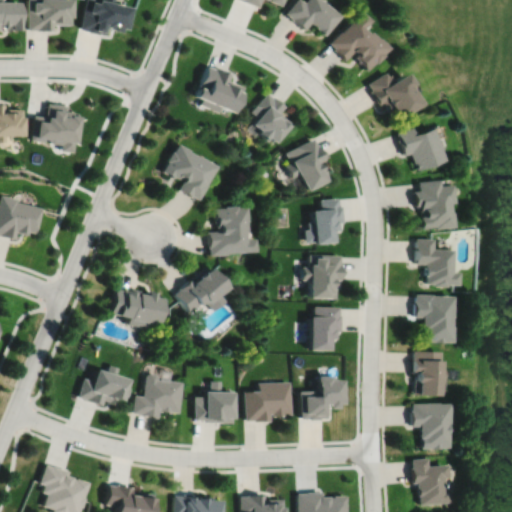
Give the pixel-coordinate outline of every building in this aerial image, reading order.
[(0,0),(0,22),(1,22),(1,29),(8,29),(8,28),(15,28),(15,0),(0,0)] [(25,0),(25,28),(33,28),(33,29),(49,29),(49,23),(67,23),(67,0),(25,0)] [(82,0),(76,27),(84,29),(84,30),(94,33),(94,32),(102,34),(104,25),(107,25),(106,28),(115,30),(117,26),(121,27),(127,5),(110,1),(110,0),(82,0)] [(300,0),(292,0),(283,12),(289,17),(288,17),(302,28),(307,21),(314,27),(322,34),(338,13),(321,0),(302,0),(302,1),(300,0)] [(326,42),(332,47),(331,48),(342,59),(350,50),(353,52),(351,55),(355,59),(354,60),(363,69),(371,60),(373,62),(381,53),(380,52),(386,45),(377,36),(376,37),(368,29),(366,31),(361,26),(369,18),(359,9),(339,30),(338,30),(326,42)] [(204,64),(191,95),(198,98),(196,103),(214,111),(216,106),(230,111),(240,86),(224,79),(227,73),(212,66),(211,67),(204,64)] [(365,82),(369,89),(367,90),(376,103),(380,101),(387,113),(391,110),(396,117),(414,105),(412,103),(417,100),(407,84),(411,81),(404,71),(392,79),(388,73),(385,75),(383,71),(365,82)] [(264,92),(248,111),(254,116),(249,123),(257,129),(254,132),(265,140),(267,138),(271,141),(286,124),(285,124),(287,121),(276,112),(282,105),(270,95),(269,96),(264,92)] [(30,114),(28,139),(41,141),(42,138),(47,139),(46,142),(58,143),(57,150),(70,151),(74,112),(68,112),(68,111),(63,110),(63,105),(59,104),(49,102),(49,103),(44,102),(42,116),(30,114)] [(0,141),(1,141),(1,134),(18,134),(18,117),(19,117),(19,108),(0,108),(0,141)] [(394,132),(396,138),(395,139),(400,154),(407,152),(410,162),(408,162),(411,169),(424,164),(425,166),(430,164),(429,162),(439,159),(428,126),(412,132),(410,126),(394,132)] [(283,152),(289,162),(283,165),(289,177),(295,173),(303,189),(323,179),(320,174),(323,173),(319,165),(317,166),(315,162),(322,158),(315,144),(311,138),(283,152)] [(175,143),(170,151),(169,150),(163,160),(165,161),(159,171),(170,177),(170,176),(174,178),(176,175),(181,178),(174,189),(187,196),(188,195),(195,199),(203,184),(214,165),(195,154),(194,155),(186,150),(187,149),(175,143)] [(412,181),(413,190),(407,190),(409,206),(413,205),(413,211),(415,210),(416,216),(414,217),(415,227),(428,226),(428,228),(448,226),(446,211),(444,212),(443,202),(448,202),(446,184),(434,185),(433,179),(412,181)] [(0,194),(0,236),(11,239),(12,232),(23,235),(24,231),(32,233),(38,207),(12,201),(13,198),(0,194)] [(317,199),(318,209),(309,210),(309,221),(305,221),(306,229),(301,229),(302,242),(311,241),(311,243),(331,242),(331,241),(333,241),(332,230),(334,230),(333,222),(339,222),(338,206),(336,206),(336,197),(317,199)] [(209,208),(210,222),(212,222),(212,227),(216,227),(216,230),(203,231),(204,247),(206,247),(206,255),(224,254),(224,252),(251,251),(250,238),(241,239),(240,231),(243,231),(242,220),(244,220),(243,206),(233,207),(233,205),(221,206),(221,207),(209,208)] [(411,238),(410,263),(420,263),(420,275),(421,275),(421,283),(428,283),(428,286),(442,286),(442,284),(454,284),(454,272),(447,271),(447,249),(428,249),(428,238),(411,238)] [(300,266),(300,279),(307,279),(306,297),(332,298),(333,279),(338,279),(338,263),(338,255),(307,254),(307,266),(300,266)] [(170,294),(185,313),(200,301),(208,311),(221,301),(215,294),(223,288),(222,286),(224,285),(215,274),(213,275),(207,267),(203,270),(201,267),(189,276),(191,280),(190,281),(187,278),(175,288),(176,289),(170,294)] [(111,288),(105,313),(112,315),(112,316),(124,318),(122,324),(133,326),(133,325),(139,326),(140,322),(152,325),(158,298),(150,297),(151,292),(143,290),(142,295),(135,293),(135,290),(120,287),(119,290),(111,288)] [(410,293),(410,300),(408,300),(408,317),(417,317),(416,341),(428,341),(428,342),(438,343),(438,342),(447,342),(448,326),(446,326),(447,317),(448,317),(449,296),(427,295),(428,294),(410,293)] [(311,306),(311,317),(307,317),(306,350),(326,350),(326,344),(329,344),(329,339),(331,339),(331,331),(337,331),(337,315),(336,315),(336,307),(311,306)] [(408,350),(408,358),(407,358),(407,374),(410,374),(410,380),(409,380),(409,394),(412,394),(412,396),(434,397),(434,381),(438,381),(439,367),(435,367),(435,351),(408,350)] [(83,376),(77,394),(85,397),(84,398),(100,404),(102,398),(107,399),(106,401),(113,404),(116,396),(119,397),(121,390),(120,389),(123,380),(111,376),(114,368),(105,365),(102,373),(91,370),(89,377),(83,376)] [(143,376),(140,396),(132,395),(130,410),(141,412),(140,413),(154,415),(155,411),(167,413),(167,412),(174,413),(179,383),(166,381),(166,382),(155,380),(155,378),(152,373),(147,373),(143,376)] [(297,391),(298,419),(305,419),(305,420),(316,420),(316,418),(323,418),(323,405),(325,405),(326,409),(335,408),(335,404),(340,404),(339,380),(327,380),(327,376),(314,377),(314,391),(297,391)] [(192,396),(192,420),(200,420),(200,423),(229,423),(229,404),(230,404),(230,390),(218,390),(218,381),(208,381),(208,389),(201,388),(201,396),(192,396)] [(241,392),(242,421),(251,420),(251,422),(267,421),(267,414),(269,414),(269,417),(280,416),(280,415),(288,415),(287,382),(255,383),(256,391),(241,392)] [(407,404),(407,410),(406,410),(406,424),(416,424),(416,436),(418,436),(418,446),(429,446),(429,447),(439,447),(439,445),(449,445),(449,431),(447,431),(446,421),(448,421),(448,404),(435,404),(435,403),(407,404)] [(408,458),(409,466),(407,466),(408,482),(413,481),(414,494),(416,494),(416,503),(451,500),(450,487),(445,488),(444,475),(449,475),(448,463),(426,464),(426,456),(408,458)] [(45,462),(39,481),(44,483),(42,490),(47,491),(43,504),(53,507),(51,511),(54,511),(77,511),(80,505),(82,505),(85,496),(84,495),(89,480),(76,476),(75,477),(72,476),(72,475),(67,473),(68,469),(52,464),(45,462)] [(108,483),(105,503),(114,504),(113,511),(150,511),(154,493),(138,490),(137,492),(131,491),(132,485),(116,483),(116,484),(108,483)] [(294,491),(294,511),(343,511),(343,493),(330,493),(330,494),(326,494),(326,493),(320,493),(319,489),(303,490),(294,491)] [(170,493),(170,511),(215,511),(216,497),(202,496),(203,494),(194,493),(194,492),(179,491),(179,493),(170,493)] [(236,493),(237,511),(280,511),(280,496),(261,497),(261,492),(245,492),(245,493),(236,493)]
